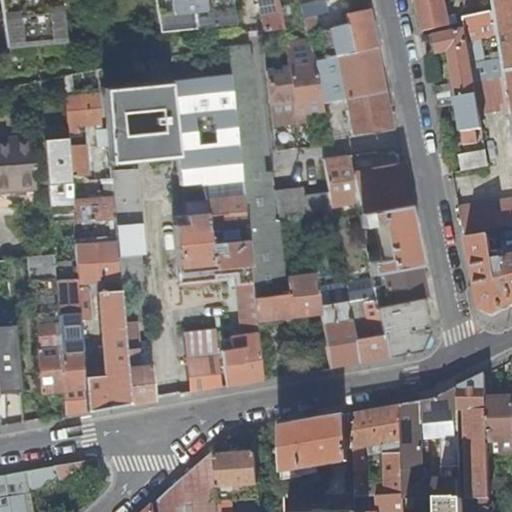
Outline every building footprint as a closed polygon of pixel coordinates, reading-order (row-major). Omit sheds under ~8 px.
[(2,0),(9,48),(66,41),(60,0),(2,0)] [(231,0),(153,0),(159,31),(160,31),(236,24),(231,0)] [(264,31),(283,28),(283,26),(277,0),(258,0),(259,3),(256,4),(257,9),(260,9),(264,31)] [(323,0),(322,0),(301,5),(307,33),(319,31),(325,58),(376,47),(368,9),(347,14),(349,24),(320,30),(317,15),(326,13),(323,0)] [(452,26),(448,8),(446,0),(417,0),(420,14),(424,32),(452,26)] [(511,0),(494,0),(496,12),(503,57),(506,79),(511,111),(511,117),(511,0)] [(475,3),(454,7),(457,25),(466,23),(465,19),(477,16),(475,3)] [(448,8),(452,26),(457,25),(454,7),(448,8)] [(471,55),(479,54),(476,40),(496,36),(493,13),(477,16),(465,19),(466,23),(466,28),(471,55)] [(449,51),(457,98),(477,95),(475,83),(472,63),(471,55),(466,28),(430,36),(434,54),(449,51)] [(239,44),(228,47),(230,64),(231,75),(254,298),(289,293),(287,279),(285,280),(277,221),(275,221),(269,172),(264,173),(252,55),(249,55),(248,44),(242,44),(239,44)] [(322,103),(345,98),(354,142),(394,138),(386,96),(376,47),(325,58),(313,60),(322,103)] [(472,63),(480,62),(479,54),(471,55),(472,63)] [(313,60),(312,57),(288,60),(289,67),(296,114),(323,111),(322,103),(313,60)] [(480,62),(472,63),(475,83),(506,79),(503,57),(480,62)] [(285,121),(297,120),(296,114),(289,67),(266,70),(273,123),(285,121)] [(67,96),(75,96),(72,74),(64,75),(66,96),(67,96)] [(186,224),(174,225),(179,284),(237,277),(243,334),(231,335),(232,349),(222,350),(227,386),(263,379),(257,320),(254,298),(231,75),(106,88),(111,163),(135,161),(177,156),(180,185),(181,185),(182,192),(203,189),(204,200),(183,203),(184,213),(178,214),(178,217),(185,216),(186,224)] [(480,115),(511,111),(506,79),(475,83),(477,95),(480,115)] [(449,92),(437,94),(438,101),(450,99),(449,92)] [(99,93),(75,96),(67,96),(70,126),(102,123),(99,93)] [(477,95),(457,98),(465,146),(478,144),(476,131),(483,130),(480,115),(477,95)] [(451,105),(450,99),(438,101),(439,107),(451,105)] [(71,177),(69,145),(68,137),(45,140),(51,221),(74,220),(73,200),(71,177)] [(0,191),(36,189),(33,139),(0,141),(0,191)] [(86,144),(69,145),(71,177),(89,176),(86,144)] [(460,156),(463,171),(489,166),(486,151),(460,156)] [(335,157),(324,158),(329,191),(332,206),(340,205),(342,219),(360,215),(359,214),(352,174),(348,155),(335,157)] [(135,161),(111,163),(112,172),(115,172),(135,171),(135,161)] [(400,165),(352,174),(359,214),(408,205),(403,181),(401,173),(401,172),(400,165)] [(115,172),(117,227),(139,226),(135,171),(115,172)] [(304,187),(275,191),(279,217),(308,213),(305,195),(304,187)] [(310,225),(335,221),(334,220),(332,206),(329,191),(305,195),(308,213),(310,225)] [(113,198),(73,200),(74,220),(75,223),(115,219),(113,198)] [(511,198),(460,209),(465,233),(511,223),(511,198)] [(334,220),(342,219),(340,205),(332,206),(334,220)] [(382,271),(420,264),(413,228),(408,205),(359,214),(360,215),(371,273),(382,271)] [(185,216),(178,217),(173,218),(174,225),(186,224),(185,216)] [(76,243),(116,240),(115,227),(115,219),(75,223),(76,243)] [(121,281),(144,279),(139,226),(117,227),(121,281)] [(489,235),(466,239),(480,308),(494,315),(507,309),(511,306),(511,255),(505,256),(504,251),(493,253),(489,235)] [(116,240),(76,243),(78,278),(79,284),(119,281),(116,240)] [(41,392),(64,390),(56,280),(55,278),(54,257),(28,260),(32,300),(35,299),(39,340),(36,340),(36,348),(41,392)] [(382,271),(390,305),(422,297),(427,296),(424,282),(420,264),(382,271)] [(390,305),(382,271),(371,273),(371,275),(375,295),(377,308),(390,305)] [(257,320),(322,311),(321,306),(317,274),(287,279),(289,293),(254,298),(257,320)] [(371,275),(345,281),(348,301),(355,339),(365,337),(360,312),(366,311),(364,302),(370,301),(369,296),(375,295),(371,275)] [(78,278),(56,280),(64,390),(66,415),(79,412),(87,411),(85,377),(81,320),(79,287),(79,284),(78,278)] [(79,287),(81,320),(92,319),(90,293),(85,287),(79,287)] [(105,376),(85,377),(87,411),(108,407),(129,403),(123,331),(122,321),(120,291),(99,293),(105,376)] [(365,337),(355,339),(359,362),(377,359),(387,357),(377,308),(375,295),(369,296),(370,301),(364,302),(366,311),(360,312),(365,337)] [(428,333),(422,297),(390,305),(377,308),(387,357),(420,351),(428,333)] [(348,301),(321,306),(322,311),(330,367),(346,364),(359,362),(355,339),(348,301)] [(135,320),(122,321),(123,331),(136,330),(135,320)] [(185,332),(190,392),(215,388),(222,387),(217,347),(225,346),(224,337),(217,338),(215,328),(185,332)] [(136,330),(123,331),(129,403),(154,399),(150,346),(137,347),(137,341),(136,330)] [(0,402),(22,400),(17,345),(0,346),(0,402)] [(480,511),(490,511),(488,455),(486,398),(485,374),(463,385),(458,387),(459,411),(466,410),(468,499),(482,499),(482,507),(480,507),(480,511)] [(441,466),(461,465),(459,421),(455,421),(455,412),(459,412),(459,411),(458,387),(436,399),(428,400),(401,405),(405,495),(405,510),(415,510),(415,507),(414,500),(458,498),(457,479),(424,480),(421,423),(440,422),(441,466)] [(488,455),(511,453),(511,396),(486,398),(488,455)] [(384,454),(386,496),(405,495),(401,405),(376,409),(352,413),(354,471),(361,471),(360,449),(393,443),(393,454),(384,454)] [(348,462),(346,414),(333,417),(316,420),(280,426),(283,480),(301,477),(304,474),(303,470),(348,462)] [(155,504),(155,511),(218,511),(218,500),(217,492),(215,454),(214,451),(155,504)] [(246,497),(259,497),(256,453),(243,453),(215,454),(217,492),(222,492),(222,487),(241,486),(241,489),(246,489),(246,497)] [(51,483),(52,487),(97,465),(95,460),(29,471),(19,473),(22,488),(51,483)] [(0,497),(52,487),(51,483),(22,488),(19,473),(0,476),(0,497)] [(377,490),(355,492),(356,498),(377,497),(377,490)] [(29,511),(28,503),(26,494),(0,499),(0,511),(29,511)] [(377,511),(367,511),(405,511),(405,510),(405,495),(386,496),(377,497),(356,498),(356,506),(377,505),(377,511)] [(462,511),(462,498),(458,498),(414,500),(415,507),(432,507),(432,505),(436,505),(436,511),(462,511)] [(233,511),(233,500),(218,500),(218,511),(233,511)] [(28,503),(29,511),(36,511),(34,502),(28,503)]
